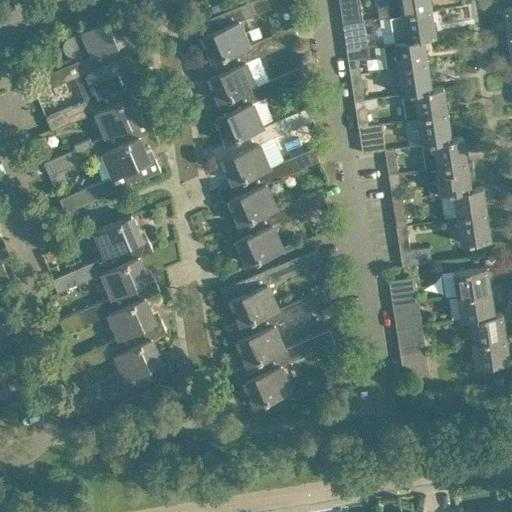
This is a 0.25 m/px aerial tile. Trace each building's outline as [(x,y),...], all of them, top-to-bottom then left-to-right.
[(249,43),(239,19),(275,4),(283,0),(247,0),(192,24),(197,37),(203,34),(213,58),(249,43)] [(339,0),(343,21),(361,19),(361,18),(360,12),(357,0),(339,0)] [(391,14),(432,8),(430,0),(388,0),(389,3),(378,5),(380,16),(391,14)] [(436,34),(432,8),(391,14),(395,39),(395,40),(436,34)] [(292,12),(291,19),(293,23),(294,23),(302,19),(298,9),(292,12)] [(130,36),(119,12),(83,27),(84,29),(80,31),(79,30),(68,34),(67,35),(65,37),(64,38),(64,39),(63,41),(63,42),(63,44),(63,46),(64,48),(65,49),(66,51),(68,52),(70,53),(72,53),(74,53),(76,53),(77,53),(74,54),(76,59),(40,75),(45,88),(90,68),(141,46),(135,34),(130,36)] [(361,19),(343,21),(346,42),(365,39),(362,18),(361,18),(361,19)] [(395,39),(383,41),(387,67),(389,67),(399,66),(428,61),(424,36),(395,40),(395,39)] [(213,58),(199,64),(204,78),(210,75),(213,83),(220,99),(256,84),(256,83),(246,59),(259,54),(263,52),(257,39),(249,43),(250,43),(214,58),(213,58)] [(136,77),(126,53),(141,47),(141,46),(90,68),(100,92),(46,115),(52,128),(97,109),(147,87),(142,74),(136,77)] [(358,57),(349,58),(351,73),(360,72),(358,57)] [(432,86),(428,61),(399,66),(403,92),(444,85),(432,86)] [(220,99),(205,105),(211,118),(217,116),(220,123),(227,139),(227,140),(263,124),(253,100),(270,93),(281,88),(276,75),(269,78),(264,80),(256,83),(256,84),(220,99)] [(361,78),(352,80),(355,99),(364,97),(364,96),(361,78)] [(406,117),(418,116),(448,111),(444,85),(403,92),(406,117)] [(143,117),(133,94),(148,87),(147,87),(97,109),(107,133),(92,140),(90,136),(74,143),(76,147),(44,160),(50,173),(154,127),(149,115),(143,117)] [(366,109),(357,110),(359,125),(368,123),(366,109)] [(452,136),(448,111),(418,116),(422,141),(464,135),(464,134),(452,136)] [(227,139),(212,146),(217,159),(223,156),(227,164),(233,180),(234,180),(270,165),(270,164),(259,141),(276,133),(288,128),(283,115),(271,120),(263,124),(227,140),(227,139)] [(363,151),(385,148),(381,121),(368,123),(359,125),(363,151)] [(78,189),(60,197),(65,209),(65,210),(161,169),(155,156),(150,158),(146,150),(139,134),(103,150),(114,174),(97,181),(78,189)] [(426,167),(438,165),(468,161),(464,135),(422,141),(426,167)] [(233,180),(219,186),(224,199),(230,197),(233,204),(240,221),(276,206),(276,205),(266,181),(283,174),(301,166),(320,158),(314,146),(314,145),(296,153),(277,161),(270,164),(270,165),(234,180),(233,180)] [(396,153),(386,154),(389,173),(399,171),(396,153)] [(440,179),(428,182),(430,193),(440,191),(442,191),(442,192),(454,190),(454,189),(471,186),(470,177),(475,176),(472,160),(468,161),(438,165),(440,179)] [(399,178),(390,179),(393,199),(402,197),(399,178)] [(487,210),(483,185),(454,189),(454,190),(458,215),(487,210)] [(240,221),(225,227),(231,240),(237,237),(240,245),(247,262),(283,247),(273,222),(290,215),(284,202),(276,205),(276,206),(240,221)] [(403,203),(394,205),(397,224),(406,223),(403,203)] [(462,241),(491,237),(487,210),(458,215),(462,241)] [(106,253),(52,277),(58,289),(58,290),(76,282),(95,274),(103,270),(138,254),(138,255),(153,248),(148,235),(142,238),(139,230),(132,215),(131,213),(95,229),(106,253)] [(407,230),(398,231),(403,263),(403,264),(422,261),(425,260),(431,259),(429,245),(410,248),(407,230)] [(149,278),(138,255),(138,254),(103,270),(113,294),(78,310),(59,317),(65,330),(109,311),(160,288),(154,276),(149,278)] [(0,277),(8,274),(3,261),(3,260),(0,261),(0,277)] [(279,262),(220,287),(226,300),(232,297),(235,305),(242,321),(278,306),(268,282),(285,275),(279,262)] [(458,293),(491,288),(487,264),(454,269),(458,293)] [(409,276),(389,279),(391,291),(416,287),(414,275),(409,276)] [(242,321),(227,327),(227,328),(233,340),(239,338),(242,345),(249,362),(285,347),(285,346),(274,322),(310,307),(328,300),(323,287),(323,286),(304,294),(278,306),(242,321)] [(495,311),(491,288),(458,293),(461,317),(503,311),(503,310),(495,311)] [(103,342),(91,347),(96,360),(108,355),(116,352),(116,351),(152,336),(167,330),(167,329),(161,317),(156,319),(152,312),(145,295),(109,311),(120,335),(103,342)] [(420,311),(395,315),(397,327),(422,323),(420,311)] [(506,334),(503,311),(461,317),(461,318),(469,316),(473,340),(506,334)] [(422,323),(397,327),(399,339),(424,335),(422,323)] [(477,364),(510,359),(506,334),(473,340),(477,364)] [(91,391),(73,399),(78,412),(173,370),(168,357),(162,360),(159,352),(152,336),(116,351),(116,352),(126,375),(109,383),(91,391)] [(249,362),(234,368),(239,381),(245,378),(248,386),(256,403),(292,388),(281,363),(298,356),(293,343),(285,346),(285,347),(249,362)] [(0,378),(27,367),(21,354),(3,361),(0,362),(0,378)] [(427,359),(402,363),(404,375),(429,371),(427,359)]
